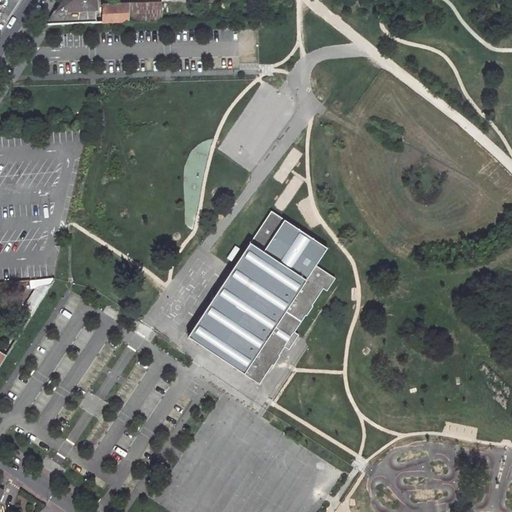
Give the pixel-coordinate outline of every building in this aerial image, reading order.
[(94,0),(65,0),(50,24),(53,24),(95,23),(94,0)] [(157,4),(101,6),(101,23),(158,22),(157,4)] [(291,332),(304,313),(305,314),(310,307),(309,306),(321,288),(324,291),(333,278),(314,266),(325,248),(269,211),(187,338),(250,379),(256,370),(263,375),(271,364),(272,364),(277,356),(276,356),(283,346),(286,348),(295,335),(291,332)] [(28,279),(29,287),(39,286),(21,315),(28,320),(41,300),(54,279),(55,277),(28,279)] [(256,370),(250,379),(257,384),(263,375),(256,370)]
